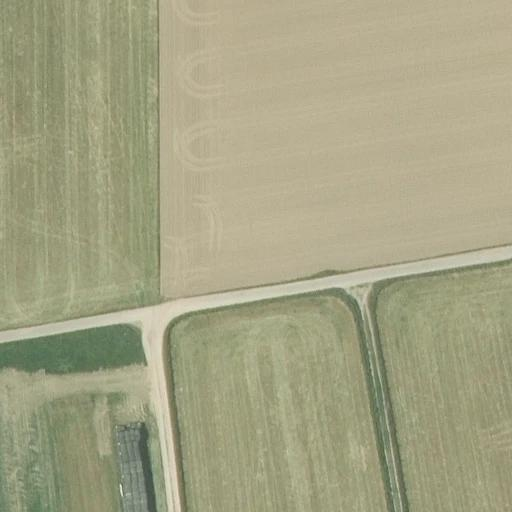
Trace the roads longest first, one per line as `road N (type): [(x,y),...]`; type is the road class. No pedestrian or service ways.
road 1 (track): [(0,339),(511,256)]
road 2 (track): [(397,511),(359,281)]
road 3 (track): [(152,314),(173,511)]
